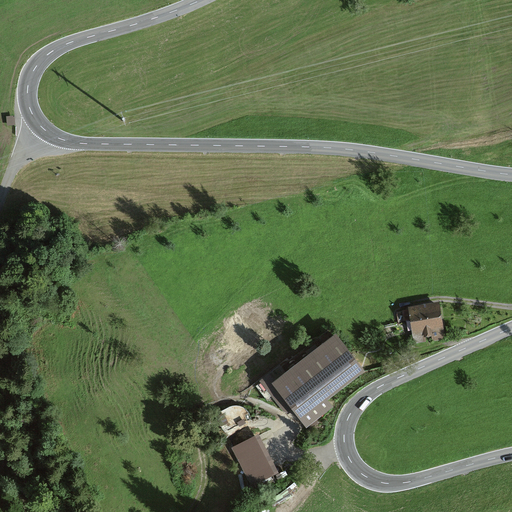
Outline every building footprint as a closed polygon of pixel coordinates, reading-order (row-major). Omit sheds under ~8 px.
[(14,115),(6,116),(7,125),(15,124),(14,115)] [(438,306),(410,310),(414,339),(442,335),(438,306)] [(267,332),(254,314),(227,334),(241,352),(267,332)] [(365,374),(335,337),(272,387),(306,430),(333,409),(328,403),(365,374)] [(236,407),(223,414),(230,427),(243,420),(236,407)] [(254,438),(234,449),(253,484),(273,474),(254,438)]
